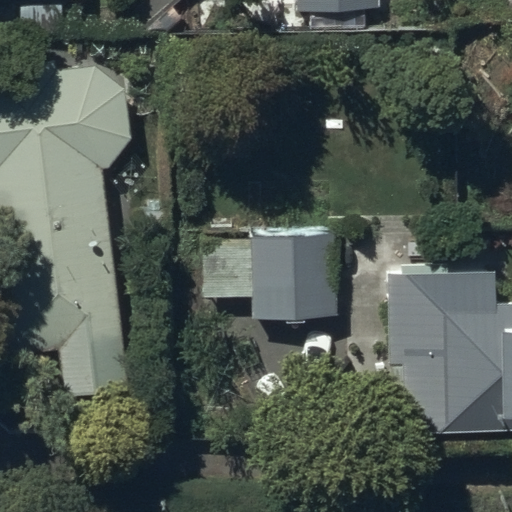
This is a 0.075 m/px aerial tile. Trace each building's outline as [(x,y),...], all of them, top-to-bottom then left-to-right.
[(45,24),(45,1),(84,0),(83,0),(0,0),(0,1),(19,1),(19,25),(45,24)] [(375,0),(293,0),(294,14),(376,12),(375,0)] [(0,321),(4,356),(56,350),(62,395),(127,388),(99,169),(106,169),(130,140),(121,90),(95,68),(55,72),(54,62),(0,67),(0,321)] [(511,177),(500,177),(500,195),(483,195),(483,219),(511,219),(511,177)] [(178,295),(199,295),(199,299),(251,299),(251,320),(323,320),(324,241),(200,240),(199,269),(178,269),(178,295)] [(402,364),(402,432),(511,431),(511,298),(493,299),(493,273),(431,274),(431,262),(399,262),(399,276),(386,276),(387,364),(402,364)]
